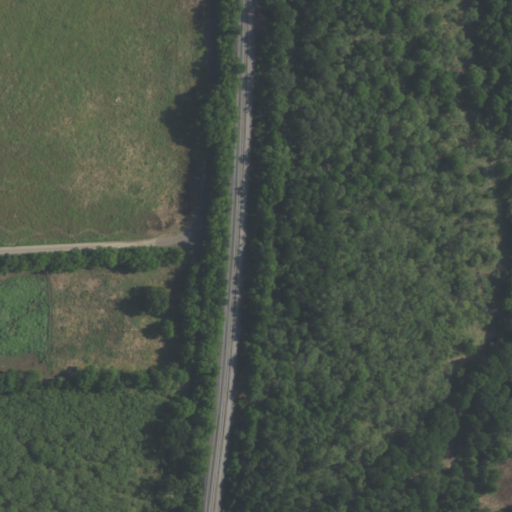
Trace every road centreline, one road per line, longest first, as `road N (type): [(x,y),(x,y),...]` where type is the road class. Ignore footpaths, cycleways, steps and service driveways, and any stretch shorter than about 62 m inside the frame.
road 1 (residential): [(209,0),(212,150),(197,226),(165,239),(0,248)]
road 2 (track): [(194,228),(198,272),(169,511)]
